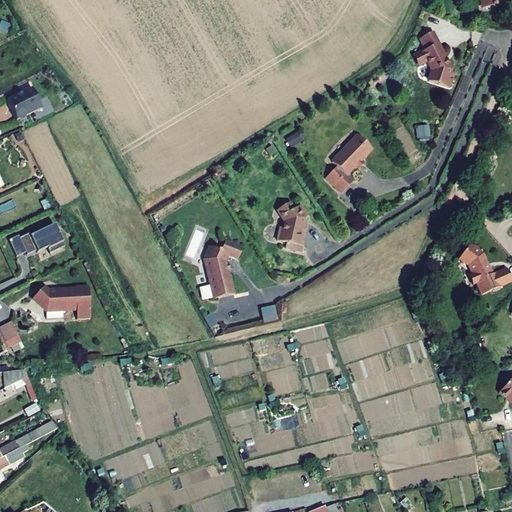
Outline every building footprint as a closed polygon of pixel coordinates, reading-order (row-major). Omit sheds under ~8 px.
[(482,10),(499,8),(498,0),(478,0),(479,7),(482,10)] [(426,63),(430,71),(427,82),(448,89),(453,74),(449,72),(450,70),(431,33),(418,40),(423,50),(424,51),(421,52),(426,63)] [(424,51),(423,50),(411,56),(417,68),(426,63),(421,52),(424,51)] [(16,120),(41,108),(31,88),(6,100),(16,120)] [(427,128),(417,129),(418,139),(428,138),(427,128)] [(301,140),(296,133),(285,140),(289,147),(301,140)] [(359,161),(370,149),(356,136),(330,162),(335,167),(324,177),(340,193),(351,182),(344,175),(354,165),(357,169),(362,164),(359,161)] [(274,151),(270,145),(264,149),(268,155),(274,151)] [(300,230),(303,218),(306,216),(299,205),(292,209),(288,202),(276,210),(283,221),(282,228),(279,227),(276,241),(285,243),(284,248),(294,250),(295,245),(300,246),(304,231),(300,230)] [(7,241),(15,258),(24,253),(26,256),(32,253),(36,260),(50,253),(40,231),(28,237),(27,234),(18,239),(17,236),(7,241)] [(196,231),(186,255),(194,258),(204,234),(196,231)] [(224,262),(224,261),(227,254),(238,258),(242,248),(225,241),(221,251),(210,247),(205,260),(211,286),(214,299),(234,294),(230,274),(227,275),(227,272),(230,271),(228,261),(224,262)] [(476,284),(482,296),(501,287),(495,273),(492,274),(489,269),(488,270),(486,271),(484,266),(486,265),(482,255),(480,254),(482,252),(474,246),(472,249),(468,245),(458,259),(468,266),(472,274),(471,275),(469,279),(471,284),(476,285),(476,284)] [(495,273),(501,287),(511,282),(511,281),(506,268),(495,273)] [(203,301),(214,299),(211,286),(201,289),(203,301)] [(56,311),(56,313),(76,312),(77,321),(90,320),(88,287),(75,287),(75,289),(60,290),(60,292),(50,293),(44,287),(32,299),(37,304),(44,312),(45,312),(46,311),(56,311)] [(46,311),(45,312),(45,321),(56,321),(56,313),(56,311),(46,311)] [(209,312),(202,316),(206,324),(214,320),(209,312)] [(10,321),(0,326),(0,346),(3,352),(9,348),(5,341),(17,334),(10,321)] [(114,339),(107,332),(98,341),(105,348),(114,339)] [(27,376),(24,370),(2,373),(4,389),(13,384),(22,379),(27,376)] [(37,400),(34,394),(27,376),(22,379),(24,384),(33,402),(37,400)] [(511,377),(498,392),(507,401),(508,399),(511,403),(511,377)] [(24,384),(22,379),(13,384),(15,389),(24,384)] [(37,404),(28,409),(31,415),(40,411),(37,404)] [(51,422),(15,442),(19,449),(36,440),(50,433),(56,429),(51,422)] [(59,432),(56,429),(50,433),(53,438),(59,432)] [(41,449),(53,438),(50,433),(36,440),(39,445),(41,449)] [(0,470),(9,466),(8,464),(15,460),(19,469),(30,458),(27,452),(39,445),(36,440),(19,449),(0,458),(0,470)] [(0,458),(19,449),(15,442),(0,449),(0,458)]
